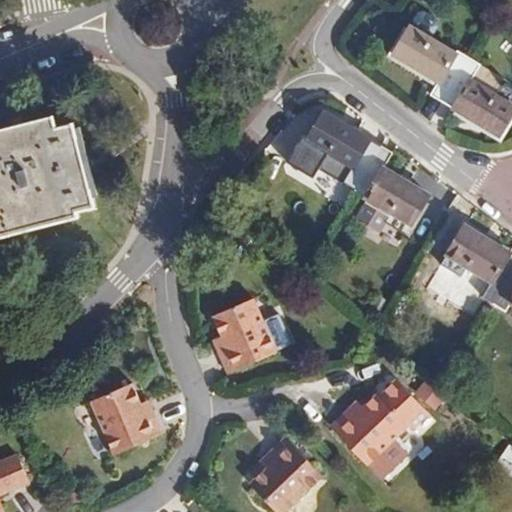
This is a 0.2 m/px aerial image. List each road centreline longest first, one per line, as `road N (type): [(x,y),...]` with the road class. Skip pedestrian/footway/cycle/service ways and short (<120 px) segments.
road 1 (residential): [(113,511),(173,477),(199,420),(174,335),(160,235)]
road 2 (residential): [(0,381),(121,282),(160,235)]
road 3 (residential): [(179,177),(224,172),(305,84),(349,82)]
road 4 (residential): [(511,189),(442,157),(349,82)]
road 5 (residential): [(0,57),(66,32),(121,27)]
